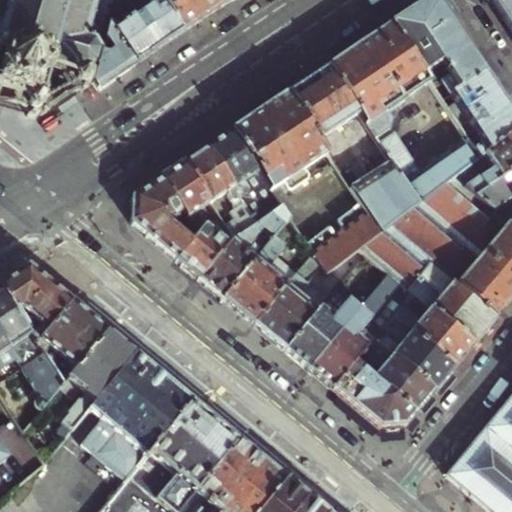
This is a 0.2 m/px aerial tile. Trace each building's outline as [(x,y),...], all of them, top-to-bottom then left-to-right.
[(101,53),(102,49),(96,39),(88,37),(98,0),(0,0),(0,106),(27,114),(26,118),(34,120),(35,116),(39,117),(42,116),(43,118),(50,113),(49,111),(80,92),(81,94),(85,92),(84,90),(86,88),(88,88),(90,83),(88,82),(87,83),(80,82),(84,70),(99,62),(101,53)] [(96,39),(102,49),(105,40),(108,29),(115,0),(98,0),(88,37),(96,39)] [(115,0),(108,29),(134,67),(147,58),(157,52),(122,1),(122,0),(115,0)] [(123,0),(122,1),(157,52),(172,41),(181,35),(157,0),(123,0)] [(157,0),(181,35),(203,21),(220,10),(212,0),(157,0)] [(212,0),(220,10),(234,0),(212,0)] [(511,0),(488,0),(511,34),(511,0)] [(434,7),(420,5),(419,6),(397,21),(386,28),(419,75),(437,64),(448,80),(439,86),(447,99),(481,76),(434,7)] [(419,75),(386,28),(357,47),(324,70),(355,114),(388,162),(396,173),(411,163),(392,135),(396,122),(389,113),(402,104),(400,102),(426,85),(419,75)] [(99,62),(92,88),(96,93),(121,76),(134,67),(108,29),(105,40),(113,53),(109,55),(101,53),(99,62)] [(324,48),(306,61),(311,68),(329,55),(324,48)] [(355,114),(324,70),(304,83),(285,96),(315,141),(355,114)] [(487,85),(481,76),(447,99),(455,110),(447,116),(464,140),(466,143),(507,115),(497,100),(487,85)] [(315,141),(285,96),(257,115),(230,133),(270,193),(284,183),(288,190),(293,191),(306,182),(307,177),(303,170),(325,155),(315,141)] [(511,122),(507,115),(466,143),(479,162),(511,136),(511,122)] [(270,193),(230,133),(219,141),(206,149),(257,225),(280,208),(270,193)] [(472,202),(511,174),(511,136),(479,162),(449,184),(472,202)] [(466,143),(464,140),(403,182),(419,206),(449,184),(479,162),(466,143)] [(257,225),(206,149),(196,156),(183,165),(210,205),(220,219),(235,241),(257,225)] [(396,173),(388,162),(350,190),(360,205),(381,236),(419,206),(403,182),(396,173)] [(210,205),(183,165),(172,172),(160,180),(188,221),(210,205)] [(511,174),(472,202),(498,223),(502,219),(496,214),(509,205),(511,209),(511,174)] [(188,221),(160,180),(144,191),(131,200),(130,225),(177,265),(199,238),(188,221)] [(371,267),(386,279),(404,295),(417,279),(428,266),(451,286),(494,321),(506,307),(511,299),(511,233),(510,232),(498,223),(472,202),(449,184),(419,206),(381,236),(356,254),(371,267)] [(381,236),(360,205),(338,223),(344,230),(334,237),(328,230),(306,247),(313,256),(327,277),(356,254),(381,236)] [(235,241),(200,283),(214,295),(223,303),(276,238),(290,222),(280,208),(257,225),(235,241)] [(206,230),(199,238),(177,265),(188,274),(200,283),(235,241),(220,219),(206,230)] [(276,238),(223,303),(241,318),(254,328),(296,276),(277,260),(286,250),(285,246),(276,238)] [(296,276),(254,328),(266,339),(285,355),(329,301),(307,283),(312,276),(319,282),(327,277),(313,256),(296,276)] [(440,299),(451,286),(428,266),(417,279),(440,299)] [(51,288),(28,270),(12,281),(0,288),(0,290),(38,347),(42,342),(71,305),(51,288)] [(440,299),(417,279),(404,295),(410,299),(470,350),(482,335),(489,327),(494,321),(451,286),(440,299)] [(329,301),(285,355),(297,365),(308,374),(363,308),(339,289),(329,301)] [(38,347),(0,290),(0,371),(14,363),(36,397),(33,400),(32,402),(31,403),(32,406),(33,409),(36,411),(37,411),(39,411),(42,411),(45,409),(60,391),(64,387),(38,347)] [(410,299),(390,322),(451,372),(460,361),(470,350),(410,299)] [(42,342),(77,370),(106,334),(90,321),(71,305),(42,342)] [(371,346),(386,328),(363,308),(308,374),(317,382),(331,393),(352,368),(371,346)] [(386,328),(371,346),(431,396),(441,383),(451,372),(390,322),(386,328)] [(64,387),(60,391),(73,401),(59,419),(63,423),(61,425),(72,434),(91,412),(135,358),(123,347),(106,334),(77,370),(64,387)] [(371,346),(352,368),(412,418),(422,407),(431,396),(371,346)] [(135,358),(91,412),(103,422),(82,447),(93,456),(86,465),(118,491),(191,404),(163,381),(135,358)] [(352,368),(331,393),(377,432),(389,430),(403,429),(412,418),(352,368)] [(511,511),(511,397),(483,432),(445,478),(486,511),(511,511)] [(191,404),(118,491),(101,511),(180,511),(196,494),(238,443),(217,426),(191,404)] [(238,443),(196,494),(207,503),(199,511),(260,511),(286,483),(267,467),(238,443)] [(286,483),(260,511),(296,511),(306,500),(294,489),(286,483)] [(23,511),(14,500),(0,511),(23,511)] [(306,500),(296,511),(321,511),(319,510),(306,500)] [(93,511),(82,502),(73,511),(93,511)]
